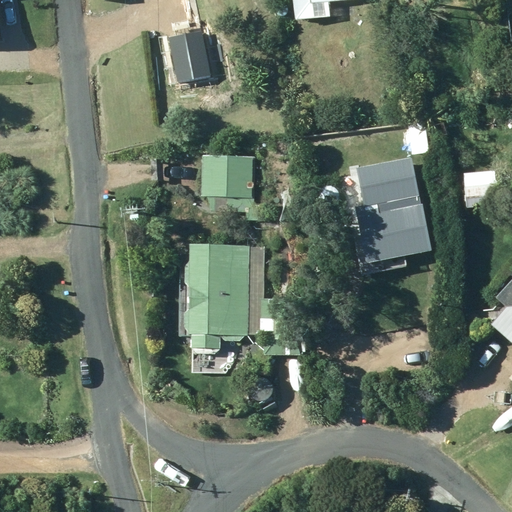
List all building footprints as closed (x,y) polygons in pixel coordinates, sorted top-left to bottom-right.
[(167,37),(173,74),(208,69),(203,32),(167,37)] [(427,142),(425,121),(408,123),(410,144),(427,142)] [(151,158),(151,180),(164,180),(163,157),(151,158)] [(254,159),(203,157),(202,196),(207,197),(211,211),(247,212),(247,221),(257,221),(257,210),(252,210),(254,159)] [(430,252),(411,157),(357,168),(364,206),(357,207),(368,264),(430,252)] [(496,171),(463,173),(465,208),(498,207),(496,171)] [(189,245),(187,334),(191,334),(191,349),(219,350),(219,335),(265,336),(264,355),(300,356),(301,299),(264,298),(265,247),(189,245)] [(491,325),(511,344),(511,282),(497,299),(506,308),(491,325)] [(269,376),(270,363),(253,363),(253,374),(269,376)]
